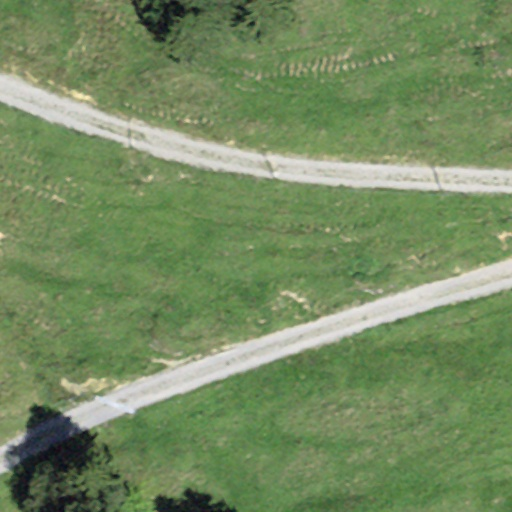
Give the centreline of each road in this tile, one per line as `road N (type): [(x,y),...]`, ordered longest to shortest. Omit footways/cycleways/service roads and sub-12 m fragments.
road 1 (track): [(0,462),(72,426),(368,319),(511,278)]
road 2 (track): [(511,182),(247,163),(108,131),(0,93)]
